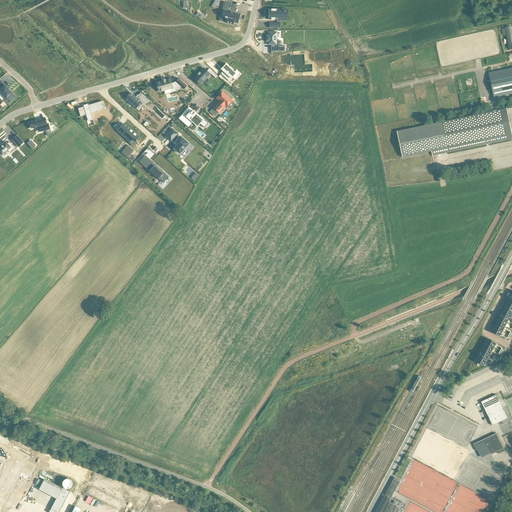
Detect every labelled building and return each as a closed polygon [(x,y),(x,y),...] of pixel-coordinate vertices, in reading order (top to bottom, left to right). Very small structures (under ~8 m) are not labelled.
[(224,2),(222,10),(224,11),(222,16),(225,17),(225,18),(227,18),(226,23),(227,23),(229,23),(229,24),(229,23),(230,24),(231,24),(232,24),(233,24),(234,22),(238,23),(238,20),(240,14),(238,14),(235,13),(233,13),(235,4),(224,2)] [(268,9),(268,10),(269,10),(269,16),(269,19),(270,19),(277,19),(277,21),(279,21),(279,19),(281,19),(285,19),(285,12),(286,12),(286,11),(285,11),(285,9),(276,9),(271,9),(268,9)] [(267,36),(267,41),(268,41),(268,44),(271,44),(271,52),(272,52),(285,52),(285,46),(278,46),(279,40),(276,40),(276,33),(268,33),(268,36),(267,36)] [(307,54),(291,55),(292,62),(294,62),(295,72),(316,71),(315,64),(306,65),(306,61),(307,61),(307,54)] [(222,68),(221,69),(223,71),(221,74),(229,81),(233,77),(237,73),(235,72),(226,64),(222,68)] [(198,75),(195,78),(201,84),(210,74),(204,68),(200,72),(199,72),(200,73),(198,74),(198,75)] [(494,98),(511,93),(511,68),(488,73),(494,98)] [(171,79),(157,83),(159,92),(177,86),(179,85),(184,89),(187,86),(178,78),(175,82),(172,83),(171,79)] [(0,87),(0,92),(6,98),(3,100),(4,101),(4,100),(4,101),(5,101),(7,104),(8,103),(15,98),(14,98),(15,97),(13,94),(10,91),(11,90),(10,90),(10,91),(8,89),(9,89),(9,88),(8,89),(4,84),(0,88),(0,87)] [(219,102),(214,108),(219,112),(225,106),(226,107),(227,107),(232,101),(232,100),(229,98),(230,97),(227,94),(226,95),(223,92),(217,98),(220,101),(219,102)] [(131,93),(126,99),(135,107),(136,108),(141,103),(142,104),(143,105),(144,105),(146,102),(147,102),(148,100),(149,100),(142,94),(137,99),(136,97),(131,93)] [(86,112),(80,114),(81,116),(85,115),(86,115),(88,121),(93,120),(91,113),(91,112),(104,108),(105,109),(103,101),(89,105),(88,104),(84,105),(84,107),(86,112)] [(182,114),(178,118),(182,121),(183,122),(184,123),(186,125),(187,124),(188,122),(191,124),(192,122),(193,122),(197,125),(199,123),(200,124),(201,123),(200,122),(202,120),(201,119),(202,118),(198,115),(198,116),(197,115),(198,115),(197,115),(196,114),(196,113),(195,114),(195,113),(195,112),(193,111),(194,110),(193,110),(192,111),(189,107),(182,114)] [(432,156),(511,138),(511,135),(506,108),(397,131),(402,157),(431,151),(432,156)] [(45,118),(30,122),(31,128),(36,127),(39,126),(40,131),(46,130),(48,136),(51,133),(49,125),(47,125),(47,123),(45,118)] [(124,124),(118,131),(121,133),(124,136),(127,138),(128,140),(130,142),(133,139),(137,142),(137,141),(136,140),(139,137),(136,135),(137,134),(136,134),(136,135),(135,133),(134,133),(133,132),(133,131),(132,131),(131,130),(131,129),(131,130),(124,124)] [(172,129),(166,137),(171,141),(172,140),(177,145),(176,146),(176,147),(174,148),(180,153),(181,153),(182,154),(186,149),(185,148),(189,144),(181,136),(179,138),(176,135),(178,134),(172,129)] [(17,135),(12,140),(18,147),(24,142),(17,135)] [(1,146),(0,146),(0,152),(2,155),(8,150),(10,152),(15,148),(10,142),(7,144),(6,142),(3,144),(1,146)] [(128,145),(121,152),(131,161),(135,157),(132,154),(134,151),(128,145)] [(142,159),(139,162),(150,171),(152,173),(163,183),(168,176),(163,171),(150,159),(146,163),(142,159)] [(511,307),(506,304),(503,309),(511,313),(511,312),(511,307)] [(503,309),(501,313),(509,318),(511,313),(503,309)] [(501,313),(499,318),(507,322),(509,318),(501,313)] [(499,318),(496,323),(504,327),(507,322),(499,318)] [(496,323),(494,327),(502,331),(504,327),(496,323)] [(494,327),(491,332),(500,336),(502,331),(494,327)] [(488,338),(485,343),(493,347),(496,343),(488,338)] [(485,343),(483,347),(491,352),(493,347),(485,343)] [(483,347),(480,352),(489,356),(491,352),(483,347)] [(480,352),(478,357),(486,361),(489,356),(480,352)] [(478,357),(475,361),(478,363),(477,365),(478,366),(480,364),(484,366),(486,361),(478,357)] [(481,402),(492,425),(496,424),(495,423),(506,418),(501,408),(502,407),(496,394),(481,402)] [(503,449),(496,433),(473,444),(476,450),(479,449),(483,456),(490,453),(491,454),(503,449)] [(0,440),(0,511),(20,475),(29,480),(36,466),(28,461),(30,457),(0,440)] [(62,482),(67,489),(74,484),(68,477),(62,482)] [(394,477),(375,511),(380,511),(381,511),(393,511),(397,506),(390,503),(389,504),(388,503),(390,499),(391,497),(400,480),(394,477)] [(59,496),(52,509),(52,510),(51,511),(58,511),(69,492),(70,492),(62,488),(64,489),(59,496)]
